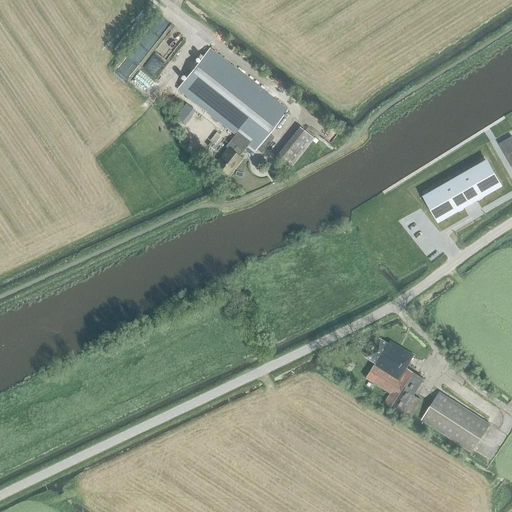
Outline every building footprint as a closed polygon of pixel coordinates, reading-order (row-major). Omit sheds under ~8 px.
[(159,48),(144,65),(153,74),(169,57),(159,48)] [(255,151),(287,110),(209,49),(177,89),(234,135),(225,147),(227,149),(214,166),(226,175),(240,158),(238,157),(247,145),(255,151)] [(289,169),(314,139),(299,126),(274,157),(289,169)] [(216,143),(221,136),(216,132),(211,139),(216,143)] [(498,144),(511,167),(511,137),(511,136),(498,144)] [(484,160),(424,197),(438,219),(497,182),(484,160)] [(429,249),(439,244),(435,238),(426,244),(429,249)] [(378,336),(365,357),(375,363),(366,378),(390,393),(384,402),(402,413),(404,413),(412,418),(422,401),(414,396),(424,379),(422,377),(406,368),(410,362),(409,361),(413,354),(388,338),(386,341),(378,336)] [(489,424),(440,392),(422,420),(471,452),(489,424)]
